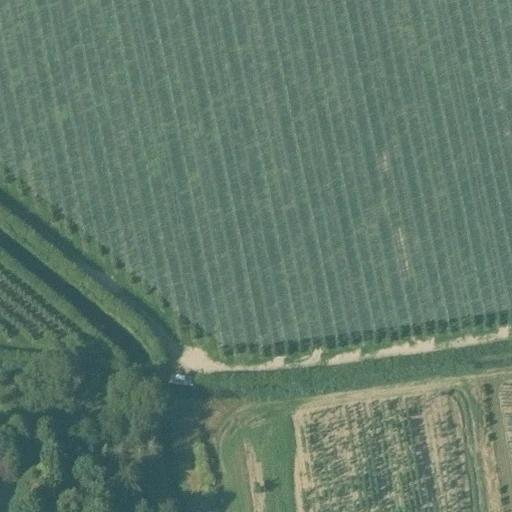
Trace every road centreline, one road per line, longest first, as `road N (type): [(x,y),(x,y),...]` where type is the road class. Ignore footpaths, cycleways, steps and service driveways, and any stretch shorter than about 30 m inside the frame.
road 1 (track): [(0,206),(194,373),(511,338)]
road 2 (track): [(510,511),(490,387),(473,378),(187,422),(182,438),(195,511)]
